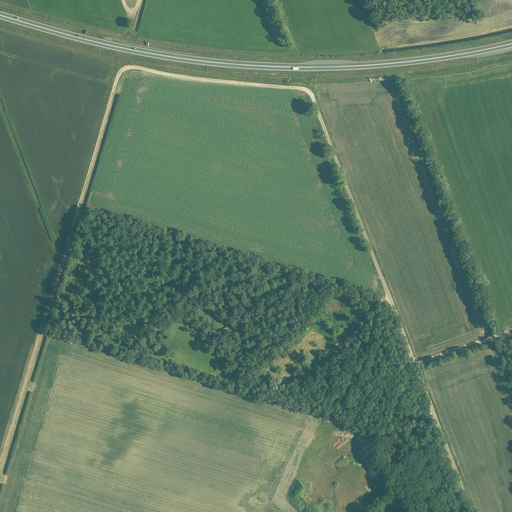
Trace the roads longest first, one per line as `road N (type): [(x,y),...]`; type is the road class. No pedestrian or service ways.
road 1 (track): [(0,468),(119,75),(309,90)]
road 2 (trunk): [(0,15),(141,52),(273,67),(403,62),(511,43)]
road 3 (unclassified): [(471,511),(309,90)]
